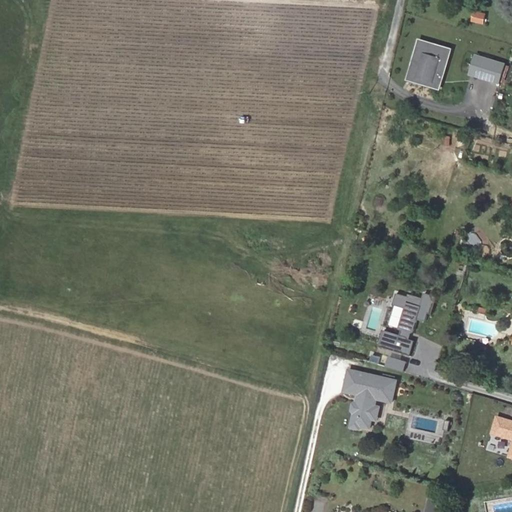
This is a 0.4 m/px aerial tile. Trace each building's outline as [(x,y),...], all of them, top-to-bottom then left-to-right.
[(476,12),(474,21),(485,24),(487,15),(476,12)] [(440,90),(452,50),(418,40),(406,80),(440,90)] [(498,84),(504,65),(475,57),(469,76),(498,84)] [(433,313),(438,296),(425,292),(423,297),(410,293),(409,295),(397,292),(394,303),(396,304),(406,307),(401,326),(400,327),(403,328),(401,334),(385,329),(380,345),(411,355),(416,340),(410,338),(408,337),(410,330),(413,331),(414,331),(418,318),(426,320),(429,312),(433,313)] [(401,326),(406,307),(396,304),(390,323),(401,326)] [(380,364),(383,357),(374,354),(372,361),(380,364)] [(406,372),(409,362),(392,356),(389,366),(406,372)] [(346,367),(341,389),(358,392),(357,397),(355,396),(354,399),(351,401),(349,408),(351,411),(351,414),(358,415),(356,423),(367,425),(369,416),(367,413),(368,406),(371,404),(373,396),(389,399),(393,378),(346,367)] [(376,405),(371,404),(368,406),(367,413),(369,416),(374,417),(376,405)] [(358,415),(351,414),(348,424),(356,426),(356,423),(358,415)] [(511,420),(496,416),(491,435),(511,440),(511,442),(508,458),(511,459),(511,420)]
